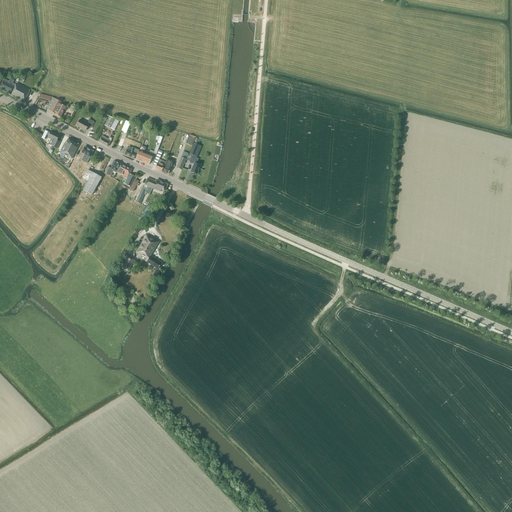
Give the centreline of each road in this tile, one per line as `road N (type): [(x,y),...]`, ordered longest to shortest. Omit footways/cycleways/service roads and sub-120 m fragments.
road 1 (tertiary): [(511,333),(237,212),(0,95)]
road 2 (track): [(384,277),(403,107)]
